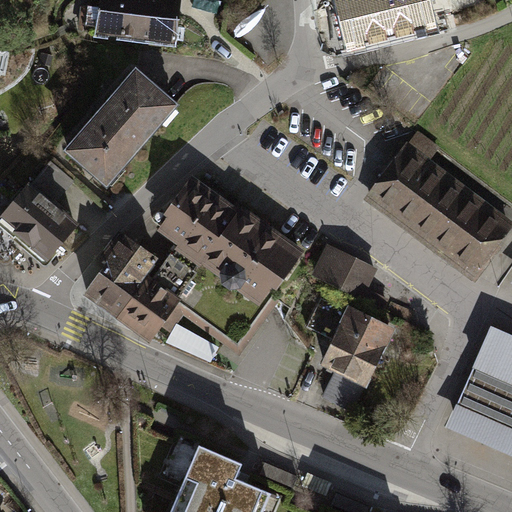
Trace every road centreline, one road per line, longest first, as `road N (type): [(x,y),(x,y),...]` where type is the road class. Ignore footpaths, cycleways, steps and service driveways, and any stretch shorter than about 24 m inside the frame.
road 1 (residential): [(408,472),(471,337),(473,307),(222,130)]
road 2 (tertiary): [(40,311),(408,472)]
road 3 (residential): [(40,311),(147,193),(222,130)]
road 4 (residential): [(308,74),(389,56),(511,11)]
